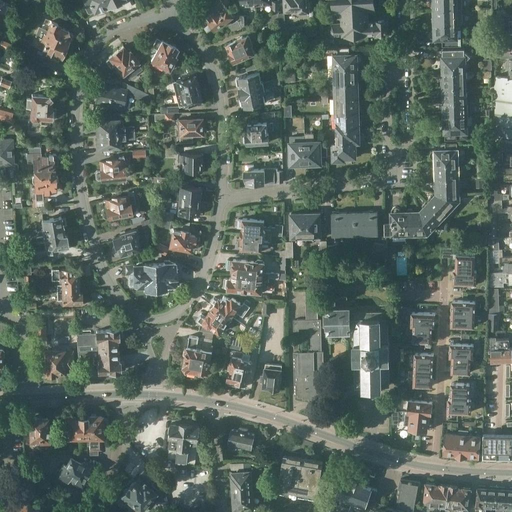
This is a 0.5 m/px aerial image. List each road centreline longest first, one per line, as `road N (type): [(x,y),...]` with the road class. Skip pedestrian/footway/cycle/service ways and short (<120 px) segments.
road 1 (residential): [(223,198),(205,272),(188,303),(169,317),(137,315),(94,252),(77,162),(83,65),(106,34),(163,17)]
road 2 (secondary): [(436,468),(213,403)]
road 3 (residential): [(163,17),(188,33),(214,68),(223,198)]
road 4 (residential): [(436,468),(446,270)]
road 5 (residential): [(223,198),(384,179)]
road 6 (residential): [(384,179),(400,177),(403,54)]
road 7 (residential): [(124,394),(108,471),(81,511)]
road 8 (secondary): [(124,394),(0,398)]
